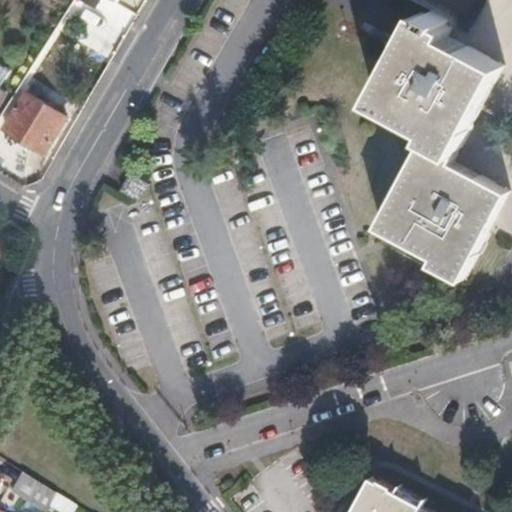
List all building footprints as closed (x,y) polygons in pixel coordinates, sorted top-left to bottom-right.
[(431,130),(381,225),(438,256),(434,263),(464,279),(510,191),(454,161),(504,66),(448,37),(452,29),(444,25),(447,19),(432,11),(429,18),(421,13),(375,100),(431,130)] [(27,91),(4,127),(46,153),(68,117),(27,91)] [(122,190),(140,200),(149,183),(131,173),(122,190)] [(57,495),(23,474),(13,492),(46,511),(47,511),(51,505),(57,495)] [(421,511),(420,511),(423,506),(391,490),(392,488),(380,481),(379,483),(372,480),(354,511),(421,511)] [(61,511),(74,511),(78,507),(57,495),(51,505),(61,511)]
